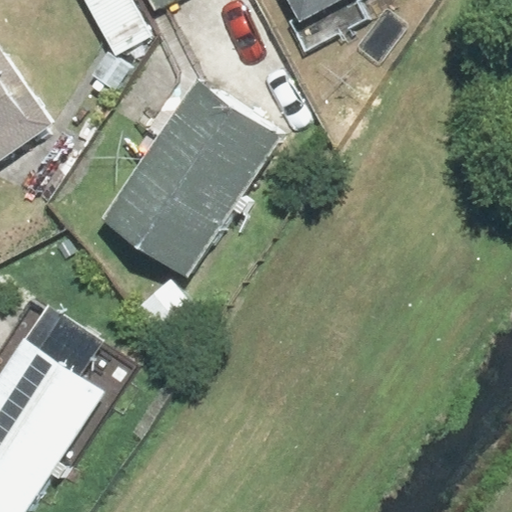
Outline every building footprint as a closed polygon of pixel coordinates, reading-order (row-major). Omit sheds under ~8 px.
[(131,0),(138,15),(173,0),(131,0)] [(288,0),(304,34),(375,0),(288,0)] [(0,163),(41,135),(0,75),(0,163)] [(184,294),(275,154),(180,93),(89,234),(184,294)] [(0,511),(22,511),(95,399),(8,344),(0,356),(0,511)]
